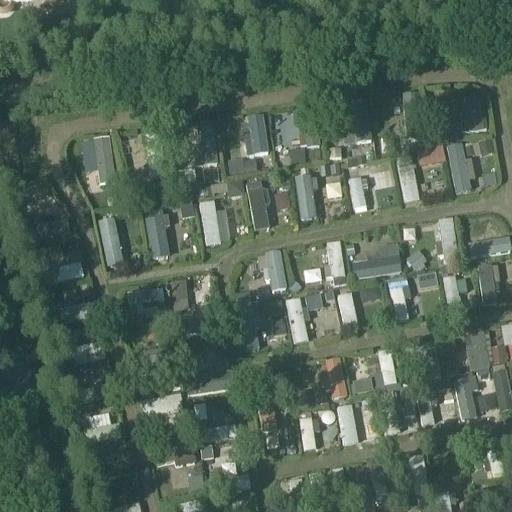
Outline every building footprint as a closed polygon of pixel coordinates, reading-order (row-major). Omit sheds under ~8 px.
[(0,0),(0,11),(28,9),(28,19),(76,16),(74,0),(0,0)] [(401,99),(405,142),(419,141),(416,98),(401,99)] [(457,117),(452,118),(453,127),(458,126),(459,135),(472,135),(485,132),(481,101),(467,100),(456,104),(457,117)] [(351,115),(355,146),(371,144),(365,103),(350,105),(351,115)] [(301,115),(304,138),(298,139),(300,149),(306,149),(306,151),(319,150),(314,113),(301,115)] [(267,157),(262,119),(247,121),(250,144),(244,145),(246,159),(267,157)] [(193,155),(195,171),(216,168),(211,127),(196,129),(199,154),(193,155)] [(113,145),(125,143),(123,130),(111,132),(113,145)] [(150,180),(165,178),(158,136),(144,138),(150,180)] [(295,139),(282,141),(283,154),(296,153),(295,139)] [(8,159),(3,160),(4,169),(10,168),(12,182),(26,180),(21,141),(6,143),(8,159)] [(475,160),(491,157),(488,145),(472,149),(475,160)] [(463,164),(460,148),(445,151),(454,197),(469,194),(467,184),(463,164)] [(100,183),(113,181),(109,150),(96,152),(100,183)] [(444,166),(441,151),(428,153),(431,168),(444,166)] [(340,161),(339,152),(327,153),(327,162),(340,161)] [(307,154),(308,163),(320,162),(319,153),(307,154)] [(418,204),(408,155),(394,158),(403,207),(418,204)] [(346,163),(348,172),(361,169),(359,160),(346,163)] [(321,179),(339,177),(338,168),(320,170),(321,179)] [(202,174),(204,186),(218,185),(216,172),(202,174)] [(370,181),(372,198),(389,197),(388,179),(370,181)] [(315,221),(311,194),(317,193),(315,183),(309,183),(309,180),(294,182),(300,223),(315,221)] [(290,192),(288,182),(280,183),(281,194),(290,192)] [(360,182),(348,184),(353,213),(365,210),(360,182)] [(230,201),(244,199),(242,185),(228,187),(230,196),(230,201)] [(245,189),(254,235),(268,232),(263,208),(269,207),(266,194),(261,195),(259,186),(245,189)] [(201,191),(202,200),(211,199),(209,190),(201,191)] [(173,209),(167,192),(156,195),(161,213),(173,209)] [(213,206),(199,208),(205,249),(219,247),(213,206)] [(181,222),(193,220),(192,210),(180,212),(181,222)] [(151,263),(168,261),(163,231),(168,230),(166,220),(162,221),(160,215),(143,217),(151,263)] [(496,215),(479,217),(481,233),(461,236),(463,247),(500,242),(496,215)] [(26,219),(15,221),(18,232),(28,229),(26,219)] [(42,229),(41,223),(34,224),(35,230),(27,232),(30,245),(69,237),(66,224),(42,229)] [(107,271),(122,268),(112,223),(97,226),(107,271)] [(451,223),(437,225),(440,246),(434,247),(436,259),(441,258),(443,266),(456,264),(451,223)] [(331,282),(344,280),(339,246),(326,248),(331,282)] [(510,260),(507,246),(466,252),(468,266),(510,260)] [(31,263),(35,277),(75,267),(71,253),(31,263)] [(425,265),(417,254),(406,263),(417,276),(423,270),(421,268),(425,265)] [(285,292),(279,255),(264,258),(265,260),(256,262),(259,274),(267,272),(271,295),(285,292)] [(351,268),(354,284),(401,277),(398,261),(367,265),(351,268)] [(38,277),(41,290),(82,280),(79,267),(38,277)] [(494,308),(490,271),(477,272),(481,309),(494,308)] [(331,282),(332,290),(345,289),(344,280),(331,282)] [(453,280),(441,283),(447,316),(460,313),(457,297),(454,285),(453,280)] [(300,291),(295,286),(288,292),(293,298),(300,291)] [(382,303),(379,289),(368,292),(371,305),(382,303)] [(339,298),(337,298),(343,334),(352,332),(349,316),(355,315),(354,308),(348,309),(345,291),(338,292),(339,298)] [(396,326),(408,323),(401,291),(389,293),(396,326)] [(165,292),(125,296),(126,309),(134,308),(135,312),(141,311),(141,307),(167,304),(165,292)] [(248,296),(232,298),(234,309),(250,306),(248,296)] [(293,348),(307,344),(303,325),(309,324),(307,315),(306,312),(301,313),(299,303),(284,306),(293,348)] [(280,305),(265,308),(268,320),(282,318),(280,305)] [(91,321),(87,307),(47,317),(50,330),(91,321)] [(260,332),(258,321),(253,322),(252,313),(237,315),(243,356),(258,353),(255,333),(260,332)] [(176,326),(177,341),(221,336),(219,321),(199,323),(176,326)] [(471,349),(466,350),(467,359),(473,358),(474,365),(476,365),(476,366),(479,366),(479,364),(485,363),(481,335),(469,338),(471,349)] [(453,343),(440,346),(443,362),(456,360),(453,343)] [(421,348),(411,350),(413,361),(416,360),(418,371),(425,369),(426,376),(438,373),(433,344),(421,346),(421,348)] [(104,360),(101,347),(63,354),(66,368),(104,360)] [(502,350),(490,351),(492,368),(504,367),(502,350)] [(135,356),(136,369),(170,366),(168,352),(135,356)] [(395,387),(389,354),(377,356),(381,378),(383,389),(395,387)] [(326,382),(320,383),(322,393),(328,392),(330,402),(345,399),(337,361),(322,364),(326,382)] [(203,373),(202,374),(203,380),(191,382),(193,399),(233,393),(231,376),(228,376),(216,378),(215,372),(203,373)] [(438,373),(426,376),(428,385),(440,383),(438,373)] [(511,413),(504,373),(490,376),(498,416),(511,413)] [(489,383),(487,374),(475,377),(477,385),(489,383)] [(88,377),(67,382),(70,394),(91,388),(88,377)] [(401,380),(403,389),(413,388),(411,379),(401,380)] [(352,386),(354,398),(372,395),(370,383),(352,386)] [(109,388),(76,394),(79,406),(112,399),(109,388)] [(261,437),(276,434),(268,388),(253,390),(261,437)] [(424,388),(413,390),(420,429),(432,427),(430,414),(439,412),(436,393),(425,395),(424,388)] [(469,388),(454,390),(460,420),(469,419),(466,400),(471,400),(469,388)] [(293,398),(296,413),(308,411),(305,395),(293,398)] [(403,413),(402,405),(394,407),(392,397),(377,399),(384,439),(399,437),(395,415),(403,413)] [(323,398),(314,400),(316,410),(325,408),(323,398)] [(370,401),(361,402),(364,416),(373,414),(370,401)] [(182,402),(166,404),(168,415),(183,412),(182,402)] [(357,421),(354,408),(336,411),(342,445),(355,442),(351,422),(357,421)] [(103,410),(76,415),(79,431),(105,427),(103,410)] [(314,414),(297,417),(302,455),(314,454),(311,432),(316,431),(314,414)] [(216,426),(205,427),(206,433),(203,434),(205,445),(235,440),(233,429),(216,432),(216,426)] [(77,442),(78,448),(120,439),(118,428),(83,436),(84,441),(77,442)] [(511,438),(502,441),(504,452),(511,450),(511,438)] [(490,476),(486,477),(487,484),(503,481),(496,442),(484,444),(490,476)] [(284,445),(286,458),(295,456),(293,444),(284,445)] [(190,448),(152,457),(155,471),(193,462),(190,448)] [(213,449),(202,451),(203,463),(215,462),(213,449)] [(88,457),(90,471),(108,468),(105,454),(88,457)] [(414,499),(428,497),(422,460),(408,462),(414,499)] [(129,479),(126,465),(90,473),(94,488),(129,479)] [(389,509),(381,467),(369,470),(374,493),(369,494),(371,506),(376,505),(377,511),(389,509)] [(485,484),(482,467),(468,469),(471,486),(485,484)] [(330,475),(336,511),(349,510),(342,473),(330,475)] [(209,500),(249,494),(247,479),(207,485),(209,500)] [(445,493),(443,481),(432,483),(434,495),(445,493)] [(288,486),(292,511),(305,511),(301,484),(288,486)] [(488,511),(485,488),(472,491),(475,511),(488,511)] [(102,511),(126,506),(125,497),(101,501),(102,511)] [(450,511),(448,497),(433,499),(435,511),(450,511)] [(357,501),(353,509),(359,511),(360,511),(365,505),(357,501)] [(164,511),(205,511),(203,503),(164,511)]
